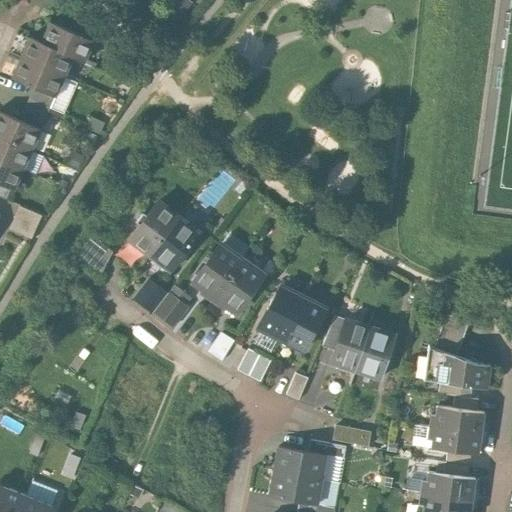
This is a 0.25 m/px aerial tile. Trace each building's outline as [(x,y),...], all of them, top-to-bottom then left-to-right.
[(38,0),(46,9),(56,0),(38,0)] [(53,24),(44,44),(72,57),(84,63),(93,43),(53,24)] [(31,38),(22,58),(63,77),(72,57),(44,44),(31,38)] [(22,58),(13,78),(34,87),(54,96),(63,77),(22,58)] [(18,121),(38,130),(54,96),(34,87),(18,121)] [(0,112),(0,136),(29,150),(38,130),(18,121),(0,112)] [(0,136),(0,160),(20,169),(29,150),(0,136)] [(82,159),(71,155),(66,166),(77,170),(82,159)] [(0,183),(11,189),(20,169),(0,160),(0,183)] [(60,180),(57,187),(63,190),(67,183),(60,180)] [(0,198),(6,201),(11,189),(0,183),(0,198)] [(122,239),(144,257),(177,216),(155,199),(122,239)] [(18,208),(9,231),(30,240),(40,218),(18,208)] [(274,225),(280,217),(275,214),(269,222),(274,225)] [(199,234),(177,216),(144,257),(166,275),(199,234)] [(112,253),(92,238),(77,259),(101,275),(112,253)] [(243,260),(219,243),(189,285),(200,293),(197,297),(209,306),(243,260)] [(243,260),(209,306),(221,315),(223,312),(234,320),(266,277),(243,260)] [(131,299),(151,314),(167,292),(147,277),(131,299)] [(303,297),(280,285),(256,333),(279,345),(303,297)] [(189,307),(171,293),(153,315),(171,329),(189,307)] [(303,297),(279,345),(302,357),(327,309),(303,297)] [(321,347),(333,352),(344,320),(335,316),(321,347)] [(447,316),(434,349),(456,357),(469,324),(447,316)] [(333,352),(328,367),(353,376),(369,328),(344,320),(333,352)] [(369,328),(353,376),(378,384),(394,336),(369,328)] [(221,362),(235,341),(221,331),(207,352),(221,362)] [(434,349),(429,347),(425,382),(439,385),(471,389),(487,390),(490,367),(456,357),(434,349)] [(271,361),(248,349),(236,372),(259,384),(271,361)] [(302,397),(306,374),(294,372),(289,395),(302,397)] [(471,389),(439,385),(438,395),(453,397),(470,399),(471,389)] [(470,399),(453,397),(452,409),(476,412),(478,400),(470,399)] [(452,409),(436,407),(435,413),(430,413),(428,426),(482,433),(485,413),(476,412),(452,409)] [(482,433),(428,426),(426,438),(432,439),(431,449),(447,451),(471,454),(479,455),(482,433)] [(370,433),(335,427),(332,441),(368,448),(370,433)] [(311,440),(309,453),(326,456),(344,459),(346,446),(332,444),(311,440)] [(397,445),(388,443),(387,452),(396,453),(397,445)] [(309,453),(277,448),(273,472),(322,481),(326,456),(309,453)] [(471,454),(447,451),(446,462),(470,464),(471,454)] [(379,453),(371,456),(374,463),(382,459),(379,453)] [(436,460),(434,473),(468,477),(470,464),(446,462),(436,460)] [(317,506),(322,481),(273,472),(269,498),(298,503),(317,506)] [(434,473),(427,472),(425,484),(420,483),(419,493),(473,499),(475,478),(468,477),(434,473)] [(18,511),(26,495),(0,485),(0,511),(18,511)] [(471,511),(473,499),(419,493),(418,505),(422,506),(421,511),(471,511)] [(26,495),(18,511),(49,511),(52,506),(26,495)] [(317,506),(298,503),(296,511),(332,511),(333,508),(317,506)]
